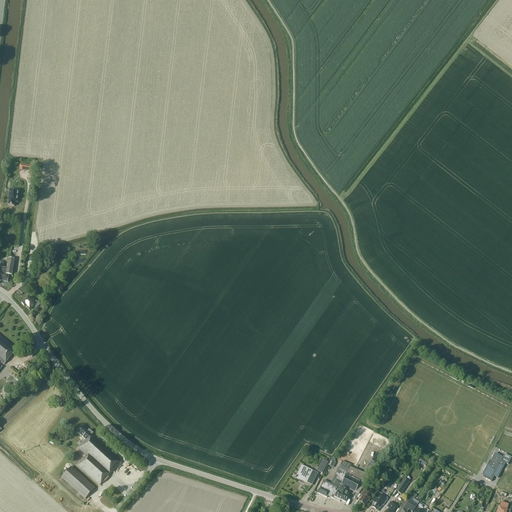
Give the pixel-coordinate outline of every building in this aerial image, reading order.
[(8,206),(14,207),(14,206),(14,202),(17,203),(19,190),(10,189),(8,200),(9,201),(8,206)] [(0,280),(8,282),(9,275),(12,276),(15,259),(9,259),(7,268),(3,268),(4,265),(3,265),(3,262),(0,261),(0,280)] [(40,276),(36,274),(31,283),(36,285),(40,276)] [(29,299),(28,297),(22,303),(24,307),(25,306),(30,310),(34,306),(36,308),(39,305),(36,301),(35,302),(32,299),(30,298),(29,299)] [(0,362),(4,365),(18,349),(0,335),(0,362)] [(89,430),(88,432),(81,427),(77,432),(86,440),(77,449),(86,457),(77,466),(100,486),(122,461),(96,437),(94,438),(91,435),(93,434),(89,430)] [(491,461),(490,460),(482,475),(483,476),(482,477),(491,482),(494,476),(498,478),(505,463),(501,461),(503,458),(495,453),(491,461)] [(316,471),(322,474),(328,462),(322,459),(316,471)] [(340,465),(349,470),(351,465),(342,461),(340,465)] [(317,473),(313,471),(301,465),(295,477),(306,483),(308,481),(312,483),(317,473)] [(349,470),(340,465),(336,475),(338,476),(336,479),(343,482),(339,491),(335,490),(337,487),(334,486),(323,481),(318,493),(326,498),(327,496),(339,502),(340,500),(345,503),(348,497),(347,496),(350,490),(355,493),(356,492),(359,494),(370,477),(350,467),(349,470)] [(62,478),(85,499),(95,489),(71,467),(62,478)] [(396,490),(401,493),(409,482),(404,478),(396,490)] [(336,479),(334,486),(337,487),(335,490),(339,491),(343,482),(336,479)] [(387,489),(392,482),(388,479),(383,486),(387,489)] [(371,498),(374,494),(366,488),(360,495),(362,497),(359,502),(365,506),(368,501),(369,502),(371,498)] [(417,495),(412,491),(409,496),(408,495),(396,511),(412,511),(417,505),(412,502),(414,499),(417,495)] [(375,503),(372,507),(377,511),(379,508),(380,508),(382,505),(383,506),(388,499),(379,493),(373,501),(375,503)] [(428,500),(423,508),(427,511),(432,503),(428,500)] [(388,509),(386,511),(393,511),(397,507),(390,502),(387,508),(388,509)]
